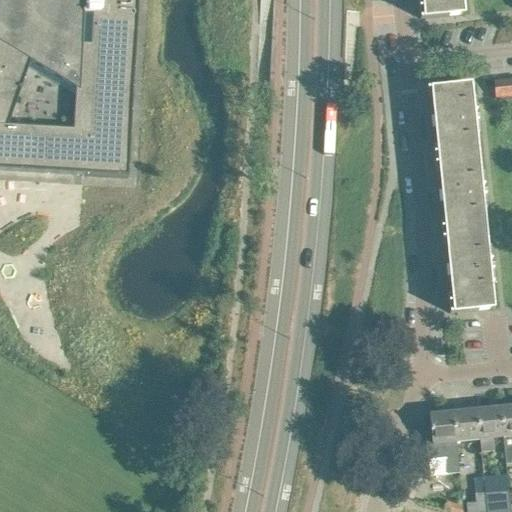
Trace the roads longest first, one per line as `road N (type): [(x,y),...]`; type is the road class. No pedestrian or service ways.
road 1 (tertiary): [(306,0),(289,279),(251,511)]
road 2 (tertiary): [(268,511),(311,218),(322,0)]
road 3 (residential): [(416,375),(423,243),(406,60)]
road 4 (residential): [(416,375),(378,511)]
